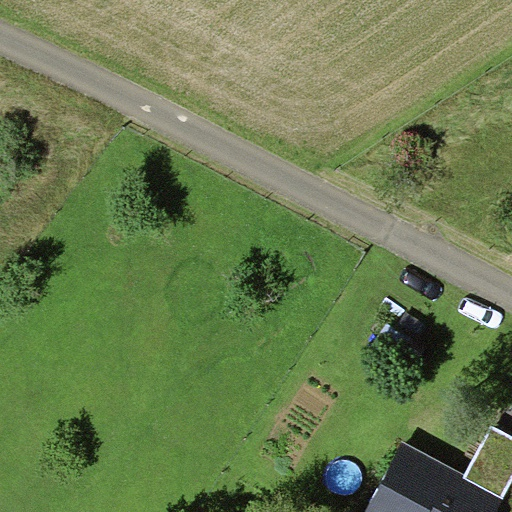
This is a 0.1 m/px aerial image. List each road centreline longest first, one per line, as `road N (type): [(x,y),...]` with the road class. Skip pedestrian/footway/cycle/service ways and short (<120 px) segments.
road 1 (unclassified): [(383,234),(0,33)]
road 2 (residential): [(511,301),(383,234)]
